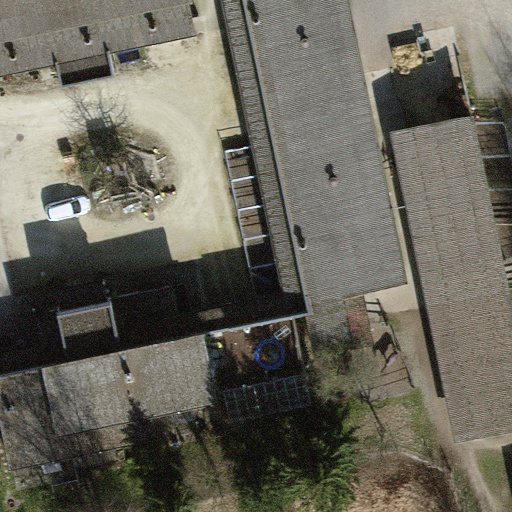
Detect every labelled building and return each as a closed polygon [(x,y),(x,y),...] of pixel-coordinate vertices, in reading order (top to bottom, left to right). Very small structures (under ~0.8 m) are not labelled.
[(0,0),(0,70),(72,56),(77,78),(115,70),(111,48),(195,30),(188,0),(0,0)] [(245,0),(306,288),(393,270),(392,266),(406,263),(399,232),(386,235),(377,193),(390,190),(378,132),(364,135),(336,0),(245,0)] [(407,135),(433,261),(482,251),(457,125),(407,135)] [(482,251),(433,261),(441,300),(491,289),(482,251)] [(307,370),(294,307),(183,330),(174,284),(113,297),(113,294),(59,305),(59,308),(39,312),(49,358),(0,368),(0,403),(11,456),(144,428),(138,401),(221,384),(222,387),(307,370)] [(441,300),(468,427),(511,417),(511,384),(491,289),(441,300)] [(310,304),(318,343),(348,336),(340,297),(310,304)]
